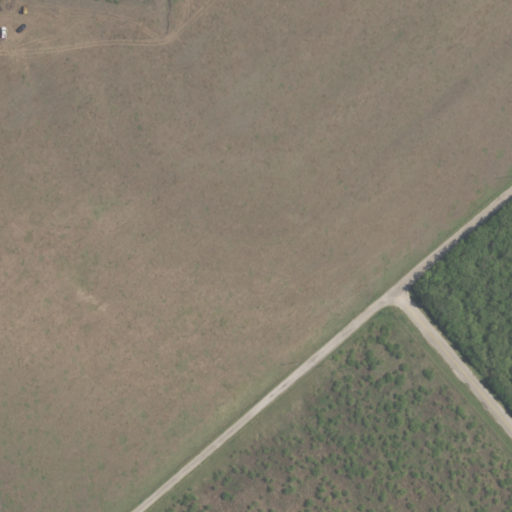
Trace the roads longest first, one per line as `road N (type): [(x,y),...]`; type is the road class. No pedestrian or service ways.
road 1 (residential): [(511,191),(139,511)]
road 2 (residential): [(511,427),(396,292)]
